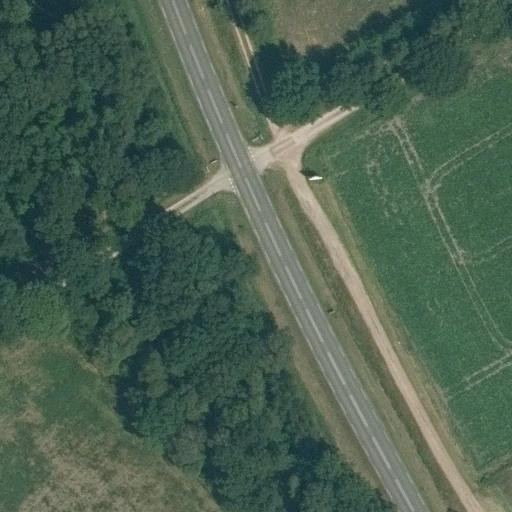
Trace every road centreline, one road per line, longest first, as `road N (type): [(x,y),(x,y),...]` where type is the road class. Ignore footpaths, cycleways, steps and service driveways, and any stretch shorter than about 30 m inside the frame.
road 1 (primary): [(415,511),(240,170),(170,0)]
road 2 (track): [(471,511),(379,342),(288,143)]
road 3 (track): [(0,316),(227,178)]
road 4 (track): [(288,143),(511,9)]
road 5 (track): [(283,132),(229,0)]
